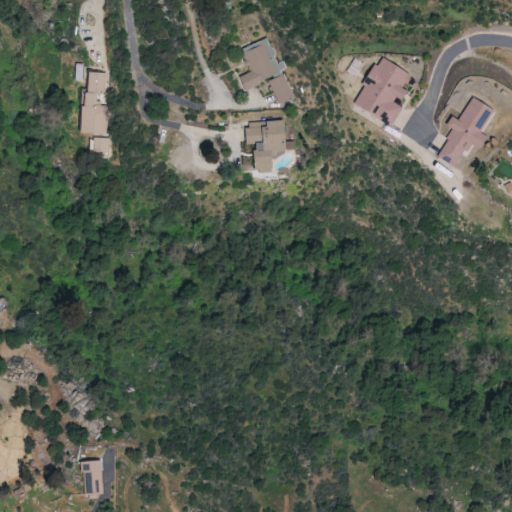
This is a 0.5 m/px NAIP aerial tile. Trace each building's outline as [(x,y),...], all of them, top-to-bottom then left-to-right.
[(243,90),(288,70),(284,61),(278,63),(268,40),(243,51),(251,72),(237,78),(243,90)] [(391,126),(402,105),(398,104),(405,91),(402,90),(409,74),(377,58),(367,79),(367,80),(353,108),(391,126)] [(106,73),(84,72),(82,134),(107,134),(108,104),(96,103),(97,93),(106,94),(106,73)] [(277,103),(293,97),(284,74),(268,80),(277,103)] [(436,158),(455,168),(468,143),(480,149),(486,137),(480,133),(493,110),(470,98),(458,121),(449,117),(444,127),(450,130),(436,158)] [(270,172),(269,154),(282,153),(281,122),(243,123),(244,145),(251,145),(252,172),(270,172)] [(108,152),(109,138),(94,137),(93,152),(108,152)] [(81,460),(83,494),(102,493),(100,460),(81,460)]
